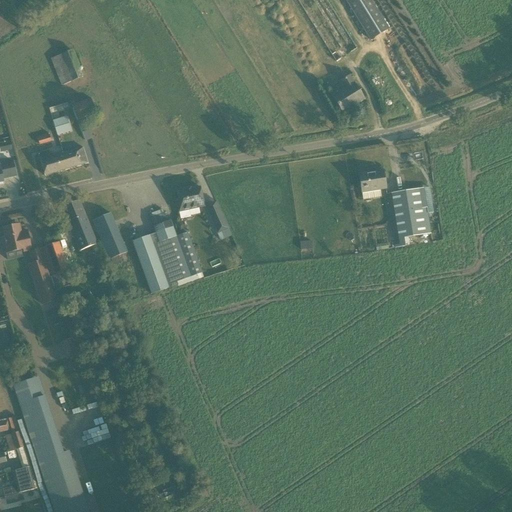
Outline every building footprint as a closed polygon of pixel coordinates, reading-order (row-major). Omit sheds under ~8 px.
[(298,0),(323,40),(337,61),(357,48),(327,0),(298,0)] [(383,20),(370,0),(345,0),(365,32),(370,40),(388,29),(383,20)] [(73,51),(50,59),(61,87),(83,78),(73,51)] [(340,81),(345,89),(333,97),(337,104),(343,113),(364,100),(358,91),(349,76),(340,81)] [(390,93),(382,95),(386,112),(394,110),(390,93)] [(78,122),(96,115),(90,98),(72,105),(78,122)] [(66,116),(52,121),(55,130),(69,126),(66,116)] [(104,134),(98,119),(79,126),(85,141),(104,134)] [(39,145),(51,142),(49,134),(37,137),(39,145)] [(87,163),(84,154),(83,148),(52,157),(52,155),(50,155),(49,151),(38,154),(44,176),(87,163)] [(14,167),(13,162),(0,164),(0,182),(3,182),(2,179),(16,176),(14,167)] [(383,170),(359,174),(360,183),(358,183),(359,189),(361,189),(363,201),(379,198),(377,190),(386,189),(383,170)] [(187,218),(186,211),(188,210),(204,207),(202,197),(200,187),(192,189),(191,187),(186,188),(176,190),(178,200),(176,200),(179,212),(180,219),(187,218)] [(423,188),(386,194),(388,204),(392,228),(394,240),(395,248),(406,247),(405,239),(428,235),(430,234),(425,198),(423,188)] [(96,244),(83,210),(79,200),(62,207),(79,251),(96,244)] [(228,230),(216,202),(205,207),(217,235),(228,230)] [(126,252),(110,214),(93,221),(109,260),(111,259),(114,267),(122,263),(119,256),(126,252)] [(44,219),(39,221),(42,233),(48,231),(44,219)] [(155,234),(132,242),(151,294),(168,288),(177,285),(176,282),(190,277),(202,273),(188,233),(176,237),(172,227),(170,221),(153,227),(155,234)] [(491,299),(481,233),(479,223),(451,227),(464,303),(491,299)] [(18,225),(15,226),(3,228),(5,237),(2,237),(6,253),(23,249),(23,251),(31,250),(27,231),(20,233),(20,231),(19,226),(19,225),(18,225)] [(361,237),(369,296),(387,294),(378,235),(361,237)] [(70,286),(57,240),(55,241),(54,238),(45,241),(47,248),(41,249),(50,277),(51,277),(55,291),(70,286)] [(31,265),(28,266),(30,274),(41,306),(56,301),(46,268),(43,261),(31,265)] [(69,358),(76,354),(68,339),(61,343),(69,358)] [(38,463),(53,511),(88,511),(69,451),(62,453),(43,395),(37,377),(12,384),(38,463)] [(91,417),(97,415),(95,409),(89,411),(91,417)] [(9,452),(13,452),(24,448),(15,418),(8,420),(13,434),(5,436),(9,452)] [(7,420),(0,420),(0,432),(9,431),(7,420)] [(86,437),(88,442),(98,438),(96,433),(86,437)] [(5,498),(18,494),(35,489),(37,489),(31,467),(12,473),(16,486),(2,490),(5,498)] [(171,487),(163,491),(166,498),(175,495),(171,487)] [(18,494),(21,505),(38,500),(35,489),(18,494)]
